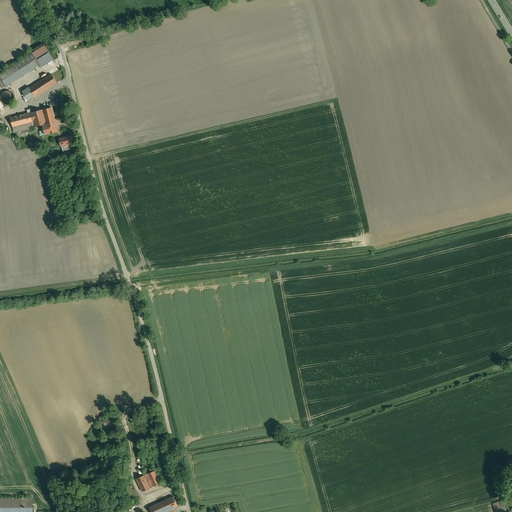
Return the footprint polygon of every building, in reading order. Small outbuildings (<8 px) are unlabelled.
[(45,46),(33,53),(40,64),(42,67),(53,60),(45,46)] [(0,74),(0,75),(6,85),(40,64),(33,53),(0,74)] [(51,74),(30,88),(29,87),(22,92),(28,100),(34,96),(35,97),(57,83),(51,74)] [(51,107),(42,110),(31,113),(34,127),(42,125),(54,119),(51,107)] [(31,113),(10,118),(14,132),(34,127),(31,113)] [(54,119),(42,125),(45,135),(57,132),(54,119)] [(73,136),(59,139),(61,146),(75,143),(73,136)] [(156,470),(136,479),(142,492),(161,483),(156,470)] [(173,497),(149,507),(151,511),(164,511),(177,506),(173,497)] [(31,511),(32,499),(0,498),(0,511),(31,511)] [(503,501),(493,504),(495,511),(505,511),(506,511),(503,501)]
